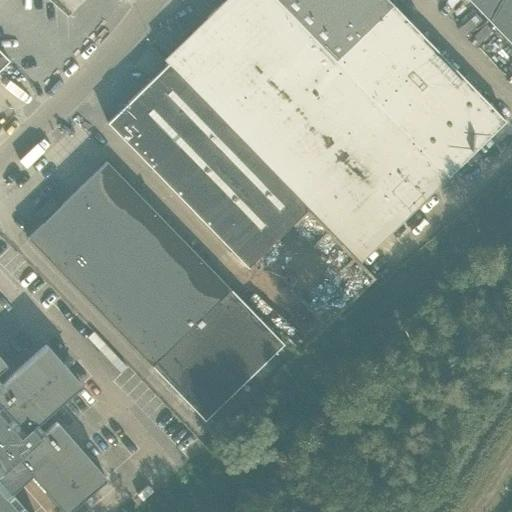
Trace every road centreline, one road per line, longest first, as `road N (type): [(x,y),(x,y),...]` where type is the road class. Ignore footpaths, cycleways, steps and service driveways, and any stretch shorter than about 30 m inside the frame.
road 1 (track): [(511,196),(323,360)]
road 2 (unclassified): [(0,168),(116,56),(159,0)]
road 3 (unknown): [(417,0),(500,86),(505,101),(502,119),(464,172)]
